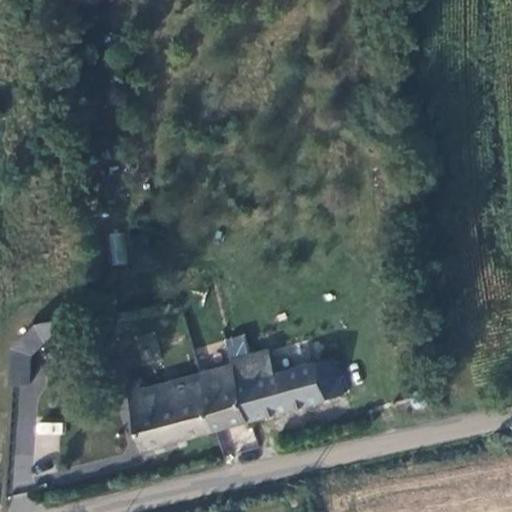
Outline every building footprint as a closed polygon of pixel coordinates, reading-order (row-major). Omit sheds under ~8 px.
[(138,338),(142,358),(158,355),(154,335),(138,338)] [(240,376),(237,363),(147,387),(145,377),(129,382),(147,449),(346,393),(336,352),(277,367),(240,376)] [(240,376),(277,367),(275,352),(237,363),(240,376)] [(414,406),(419,410),(427,408),(429,403),(428,399),(425,395),(421,393),(415,395),(413,401),(414,406)] [(36,420),(35,433),(62,435),(63,423),(36,420)]
